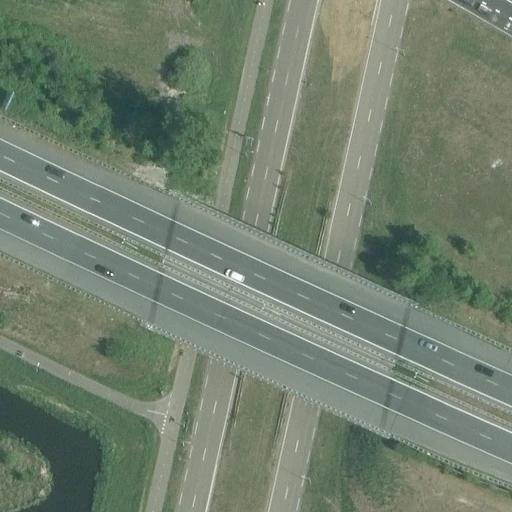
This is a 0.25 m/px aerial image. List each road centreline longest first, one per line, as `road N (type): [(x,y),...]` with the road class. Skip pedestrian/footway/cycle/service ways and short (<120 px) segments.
road 1 (motorway): [(0,215),(511,449)]
road 2 (motorway): [(511,392),(0,158)]
road 3 (secondary): [(287,511),(397,0)]
road 4 (secondary): [(304,0),(197,511)]
